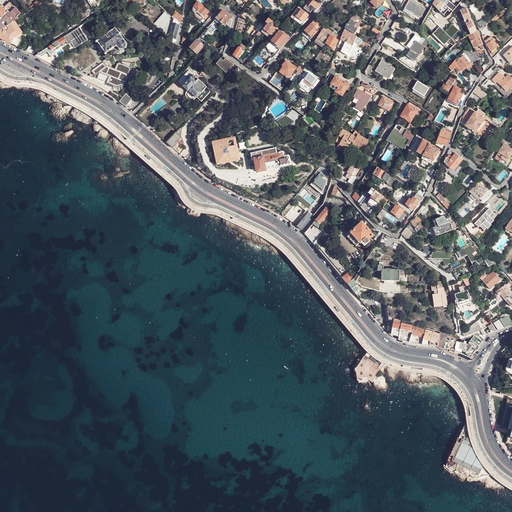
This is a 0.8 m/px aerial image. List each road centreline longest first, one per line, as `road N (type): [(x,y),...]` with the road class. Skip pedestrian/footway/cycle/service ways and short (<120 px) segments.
road 1 (secondary): [(122,124),(204,195),(287,240),(385,350),(440,364),(465,382)]
road 2 (residential): [(389,0),(396,12),(361,71),(403,105),(349,196)]
road 3 (secondary): [(466,371),(388,343),(297,238)]
road 4 (residential): [(463,0),(492,63),(466,98),(430,192)]
road 5 (secondary): [(297,238),(193,177),(129,117)]
road 6 (residential): [(222,6),(236,15),(225,54),(257,78),(330,0)]
road 7 (secondary): [(0,55),(122,124)]
